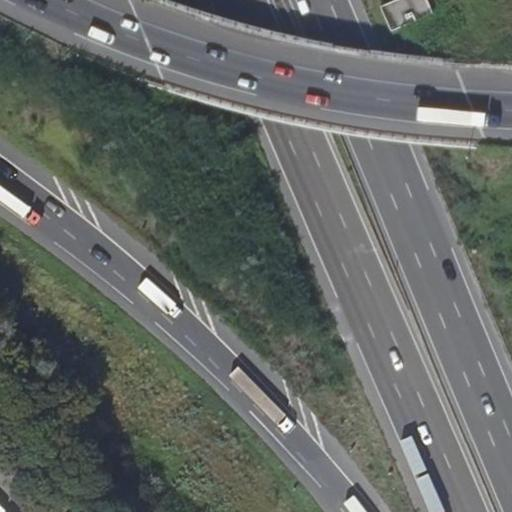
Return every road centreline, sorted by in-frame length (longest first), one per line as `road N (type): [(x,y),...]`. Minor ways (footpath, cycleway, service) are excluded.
road 1 (motorway): [(237,0),(457,511)]
road 2 (motorway): [(511,461),(318,0)]
road 3 (motorway): [(0,179),(216,355),(359,511)]
road 4 (trunk): [(47,0),(149,43),(246,70),(388,98),(511,108)]
